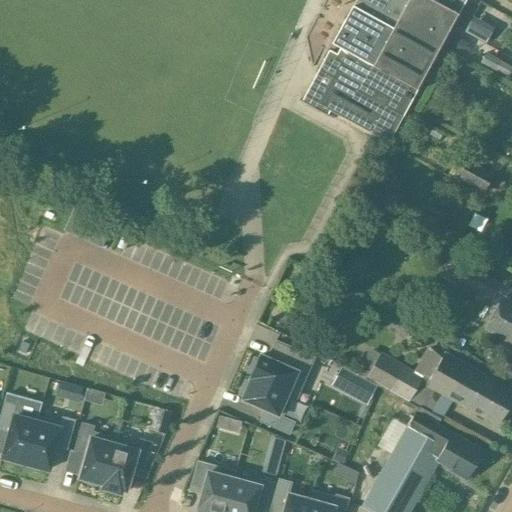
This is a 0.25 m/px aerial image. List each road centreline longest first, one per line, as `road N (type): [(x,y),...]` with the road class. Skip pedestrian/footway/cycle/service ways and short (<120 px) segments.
road 1 (residential): [(208,385),(44,310),(72,248),(239,324)]
road 2 (residential): [(208,385),(155,511)]
